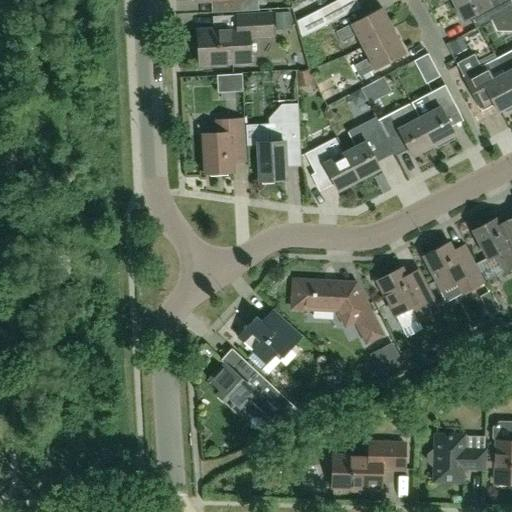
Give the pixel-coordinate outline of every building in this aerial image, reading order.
[(224,0),(225,12),(245,11),(258,11),(257,0),(196,0),(224,0)] [(511,0),(452,0),(463,22),(486,10),(489,15),(492,20),(511,9),(511,0)] [(331,23),(323,8),(297,21),(301,38),(331,23)] [(363,47),(393,31),(381,8),(335,32),(341,44),(357,35),(363,47)] [(235,15),(236,29),(214,30),(198,31),(199,63),(250,61),(249,37),(272,36),(271,13),(235,15)] [(393,31),(363,47),(369,58),(354,66),(360,78),(405,54),(393,31)] [(511,50),(496,59),(511,89),(511,50)] [(511,89),(496,59),(485,64),(478,52),(456,64),(481,112),(487,108),(493,105),(497,113),(501,111),(506,113),(511,109),(511,89)] [(296,72),(297,88),(313,82),(308,71),(296,72)] [(348,84),(338,91),(348,104),(357,97),(348,84)] [(433,146),(435,145),(437,149),(453,140),(451,137),(454,135),(444,116),(451,113),(456,110),(444,86),(410,104),(433,146)] [(412,157),(433,146),(410,104),(377,121),(387,141),(394,138),(400,135),(412,157)] [(299,150),(298,123),(297,106),(282,107),(270,120),(271,125),(271,145),(257,146),(259,181),(285,180),(285,168),(284,150),(299,150)] [(246,163),(243,144),(242,119),(216,121),(216,133),(202,133),(205,173),(232,171),(232,164),(239,163),(246,163)] [(344,153),(358,181),(379,170),(368,147),(373,145),(379,142),(368,121),(347,132),(355,147),(344,153)] [(358,181),(344,153),(336,138),(304,154),(315,175),(320,172),(326,169),(337,192),(358,181)] [(511,267),(511,221),(510,219),(505,222),(499,225),(496,219),(472,231),(487,259),(497,253),(506,271),(511,267)] [(456,283),(462,294),(483,283),(471,262),(460,267),(452,251),(448,244),(423,257),(441,291),(456,283)] [(439,311),(426,286),(419,268),(412,272),(404,275),(401,269),(376,282),(402,331),(439,311)] [(354,324),(365,344),(380,337),(354,285),(337,284),(293,282),(292,309),(337,311),(345,329),(354,324)] [(237,338),(252,352),(247,358),(261,371),(266,365),(267,366),(277,355),(281,359),(301,338),(271,310),(266,316),(260,322),(256,318),(237,338)] [(301,415),(280,397),(245,363),(240,369),(234,375),(224,365),(210,381),(221,391),(217,396),(235,413),(248,400),(278,427),(301,415)] [(419,433),(420,415),(400,415),(399,432),(419,433)] [(510,442),(496,442),(495,483),(511,483),(511,424),(510,427),(510,442)] [(435,436),(435,450),(432,450),(426,455),(426,461),(431,467),(434,467),(434,482),(462,482),(462,468),(475,469),(483,469),(484,451),(483,451),(483,439),(463,438),(463,436),(435,436)] [(333,456),(332,468),(330,468),(328,469),(328,478),(330,480),(332,480),(332,488),(380,490),(381,469),(397,470),(404,470),(404,444),(369,443),(369,457),(333,456)]
